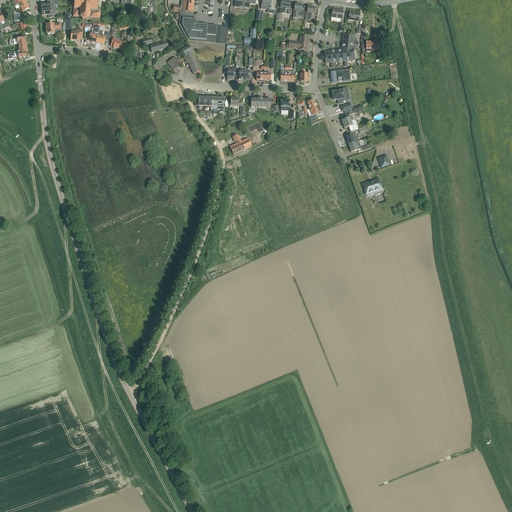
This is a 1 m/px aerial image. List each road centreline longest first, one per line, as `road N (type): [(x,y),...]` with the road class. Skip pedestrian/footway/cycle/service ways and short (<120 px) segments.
road 1 (tertiary): [(192,511),(113,362),(51,163),(36,47)]
road 2 (track): [(395,12),(455,300),(511,491)]
road 3 (track): [(0,126),(37,166),(100,359),(178,511)]
road 4 (track): [(131,397),(199,257),(223,166),(182,80)]
road 5 (residential): [(315,87),(206,86),(113,55),(36,47)]
road 6 (track): [(67,214),(71,308),(48,328)]
